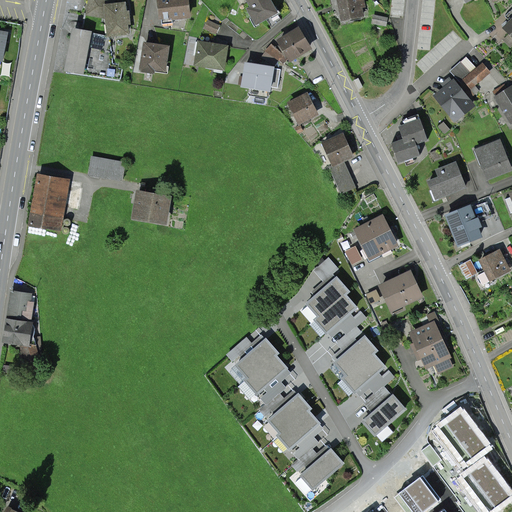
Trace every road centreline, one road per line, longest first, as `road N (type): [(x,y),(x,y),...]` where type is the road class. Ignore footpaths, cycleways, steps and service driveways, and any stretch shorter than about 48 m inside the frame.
road 1 (tertiary): [(511,439),(360,119)]
road 2 (residential): [(46,0),(0,273)]
road 3 (residential): [(413,0),(403,78),(360,119)]
road 4 (tertiary): [(360,119),(296,0)]
